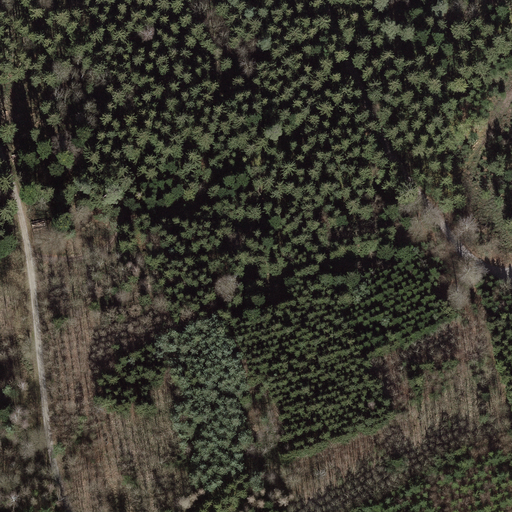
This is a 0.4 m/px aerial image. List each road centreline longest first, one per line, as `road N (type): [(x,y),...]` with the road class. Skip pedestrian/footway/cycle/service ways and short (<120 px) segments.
road 1 (track): [(69,511),(48,440),(29,254),(0,148)]
road 2 (track): [(321,0),(397,163),(467,255),(511,278)]
road 3 (track): [(195,0),(115,235),(79,259),(29,254)]
road 4 (track): [(467,255),(511,414)]
